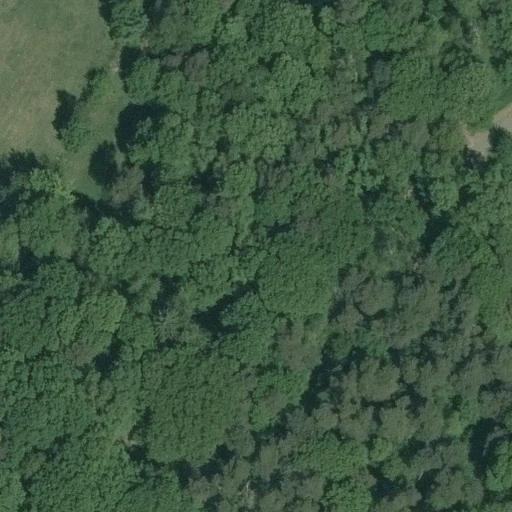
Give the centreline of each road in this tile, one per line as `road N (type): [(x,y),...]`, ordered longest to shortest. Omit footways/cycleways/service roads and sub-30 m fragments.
road 1 (unclassified): [(0,484),(72,462),(158,418),(447,172)]
road 2 (track): [(475,152),(425,113),(380,48),(367,0)]
road 3 (unclassified): [(447,172),(461,237),(511,320)]
